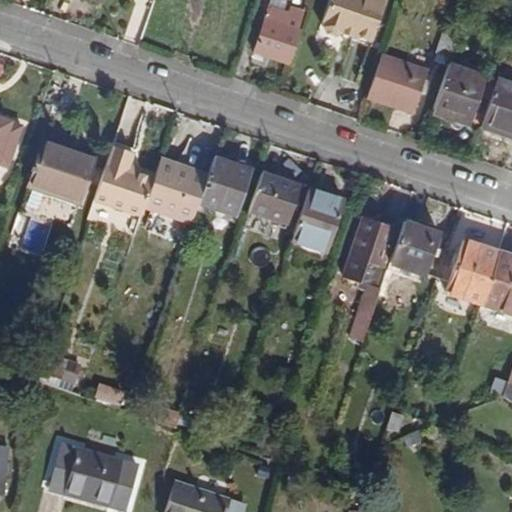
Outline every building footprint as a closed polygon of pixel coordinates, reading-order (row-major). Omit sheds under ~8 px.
[(325,0),(321,13),(335,18),(340,4),(358,10),(350,33),(368,40),(382,0),(325,0)] [(329,39),(340,30),(350,33),(358,10),(340,4),(335,18),(321,13),(318,23),(320,24),(319,27),(323,37),(329,39)] [(276,22),(280,10),(267,6),(252,52),(287,65),(298,30),(276,22)] [(447,61),(455,37),(443,34),(436,57),(447,61)] [(410,113),(424,72),(378,57),(364,98),(410,113)] [(461,129),(477,84),(443,72),(427,118),(461,129)] [(511,137),(511,90),(492,84),(476,130),(494,136),(495,132),(511,137)] [(0,170),(1,167),(17,123),(0,117),(0,170)] [(25,125),(17,123),(1,167),(10,171),(25,125)] [(24,189),(37,193),(53,148),(39,144),(24,189)] [(84,199),(134,216),(137,208),(147,178),(137,175),(135,182),(101,170),(109,146),(104,144),(84,199)] [(120,168),(125,152),(109,146),(101,170),(135,182),(137,175),(120,168)] [(74,201),(89,160),(53,148),(37,193),(41,195),(42,190),(74,201)] [(245,170),(207,157),(201,176),(191,204),(229,216),(245,170)] [(172,166),(154,160),(147,178),(137,208),(185,223),(191,204),(201,176),(185,170),(183,174),(170,170),(172,166)] [(185,170),(172,166),(170,170),(183,174),(185,170)] [(277,226),(289,188),(253,176),(240,213),(277,226)] [(41,195),(73,205),(74,201),(42,190),(41,195)] [(319,252),(336,201),(302,190),(285,240),(319,252)] [(277,226),(240,213),(238,218),(275,231),(277,226)] [(368,290),(389,231),(354,220),(334,278),(360,288),(347,325),(361,330),(373,292),(368,290)] [(414,278),(430,233),(396,222),(381,267),(414,278)] [(456,242),(438,292),(474,304),(491,254),(456,242)] [(509,316),(511,306),(511,260),(491,254),(474,304),(509,316)] [(345,332),(358,338),(361,330),(347,325),(345,332)] [(511,372),(506,368),(494,402),(511,412),(511,372)] [(122,405),(124,389),(98,385),(96,402),(122,405)] [(390,437),(395,423),(383,419),(378,433),(390,437)] [(119,511),(131,511),(144,474),(69,453),(57,495),(71,499),(68,508),(82,511),(117,511),(119,511)] [(0,507),(14,508),(19,458),(0,456),(0,507)] [(246,511),(247,510),(178,487),(170,511),(246,511)]
